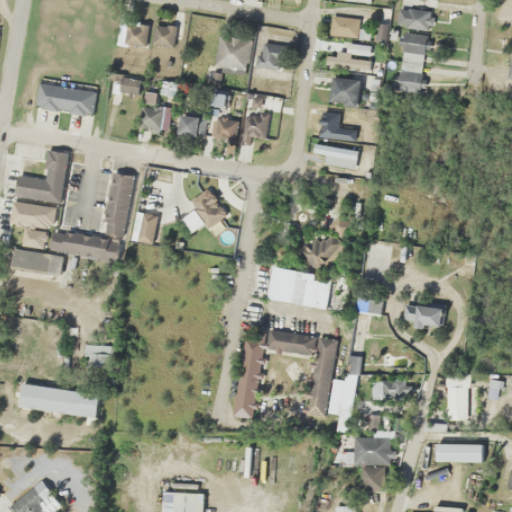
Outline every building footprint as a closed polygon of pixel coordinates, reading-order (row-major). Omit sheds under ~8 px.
[(330,36),(358,36),(358,15),(330,15),(330,36)] [(146,45),(146,24),(127,24),(127,45),(146,45)] [(214,64),(246,69),(251,39),(219,34),(214,64)] [(256,64),(276,70),(283,46),(263,40),(256,64)] [(327,57),(327,68),(371,67),(369,43),(347,44),(347,52),(337,52),(337,56),(327,57)] [(360,79),(332,77),(330,102),(358,104),(360,79)] [(112,99),(140,99),(140,79),(112,79),(112,99)] [(94,85),(38,83),(37,109),(93,112),(94,85)] [(208,105),(225,108),(228,91),(210,89),(208,105)] [(158,130),(163,108),(143,104),(138,126),(158,130)] [(357,151),(315,142),(311,161),(354,168),(357,151)] [(61,204),(69,152),(47,149),(43,178),(18,174),(15,198),(61,204)] [(204,223),(195,209),(180,219),(190,233),(204,223)] [(139,241),(152,243),(157,215),(143,213),(139,241)] [(346,249),(335,229),(301,246),(312,267),(346,249)] [(46,270),(65,273),(68,254),(74,255),(76,242),(70,242),(71,233),(52,230),(46,270)] [(332,278),(275,266),(269,297),(327,308),(332,278)] [(441,326),(441,305),(403,305),(403,326),(441,326)] [(252,417),(261,348),(315,355),(307,412),(327,415),(338,338),(256,326),(254,337),(245,336),(234,415),(252,417)] [(347,373),(359,373),(359,356),(347,356),(347,373)] [(467,419),(467,371),(445,371),(445,419),(467,419)] [(371,380),(371,397),(407,397),(407,380),(371,380)] [(99,392),(22,383),(19,408),(96,417),(99,392)] [(388,463),(388,437),(353,437),(353,463),(388,463)] [(482,461),(482,443),(436,443),(436,461),(482,461)] [(360,490),(385,490),(385,466),(360,466),(360,490)] [(9,504),(14,511),(52,511),(61,505),(42,479),(9,504)] [(202,511),(203,493),(161,492),(161,511),(202,511)]
